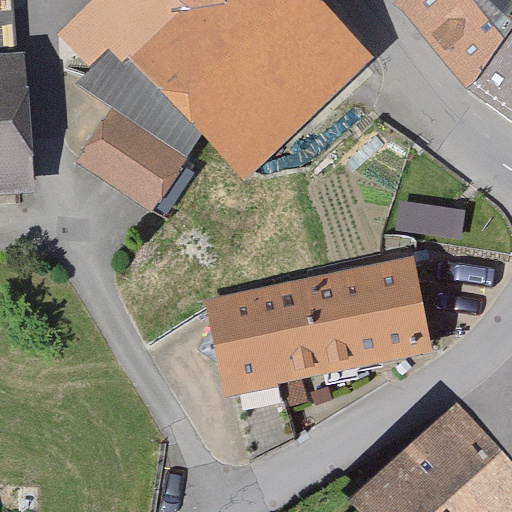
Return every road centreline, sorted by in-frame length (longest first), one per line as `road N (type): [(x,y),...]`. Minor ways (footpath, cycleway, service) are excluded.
road 1 (residential): [(209,511),(214,489),(342,440),(494,359),(511,318)]
road 2 (residential): [(374,0),(444,109),(511,158)]
